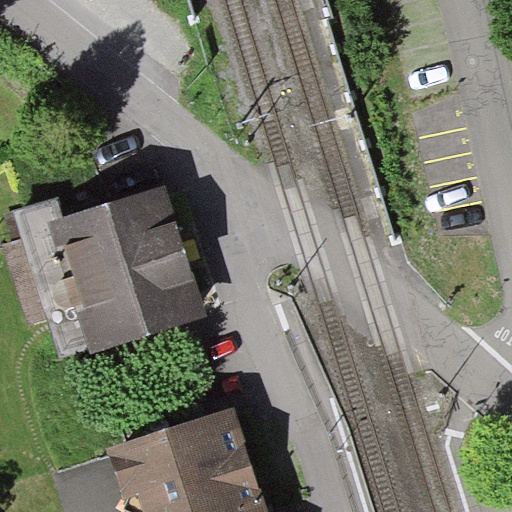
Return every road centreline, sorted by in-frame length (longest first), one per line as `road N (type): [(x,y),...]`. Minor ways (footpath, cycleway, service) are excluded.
road 1 (residential): [(501,393),(301,217),(215,162)]
road 2 (residential): [(315,511),(217,202),(215,162)]
road 3 (residential): [(215,162),(14,0)]
road 4 (residential): [(511,181),(470,0)]
